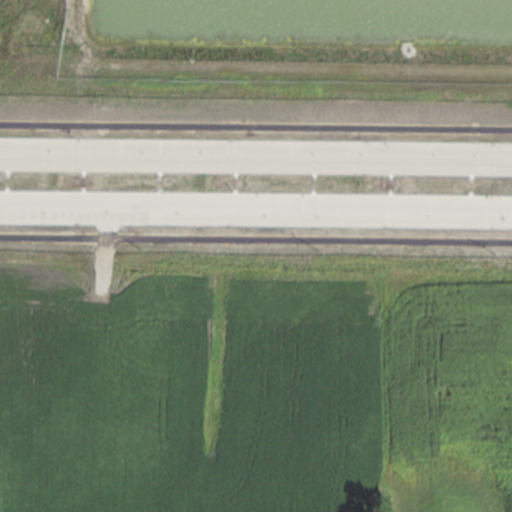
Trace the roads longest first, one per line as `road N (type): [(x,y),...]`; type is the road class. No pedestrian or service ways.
road 1 (tertiary): [(511,160),(0,154)]
road 2 (tertiary): [(0,207),(511,213)]
